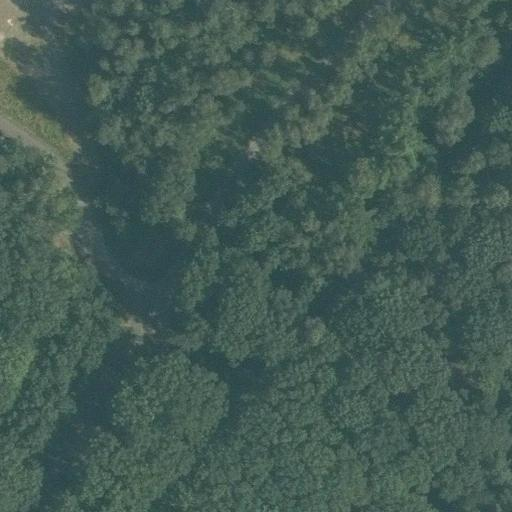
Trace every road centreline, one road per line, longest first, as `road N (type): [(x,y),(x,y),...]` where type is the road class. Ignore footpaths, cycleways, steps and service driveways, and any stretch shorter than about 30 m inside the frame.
road 1 (track): [(152,307),(84,243),(69,180),(0,133)]
road 2 (track): [(69,180),(44,29),(71,0)]
